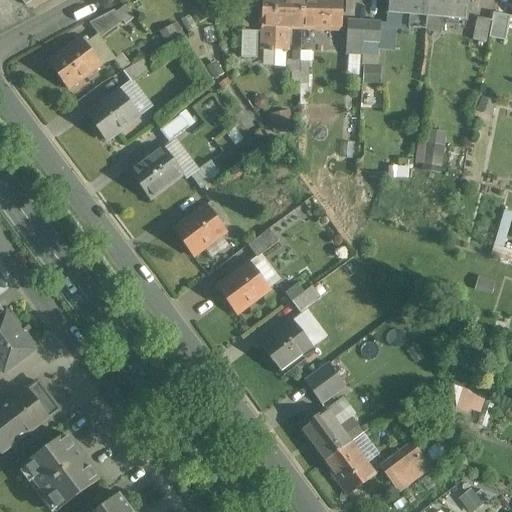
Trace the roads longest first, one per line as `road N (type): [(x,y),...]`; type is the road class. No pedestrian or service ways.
road 1 (residential): [(317,511),(0,85)]
road 2 (primary): [(0,179),(248,511)]
road 3 (residential): [(201,511),(0,242)]
